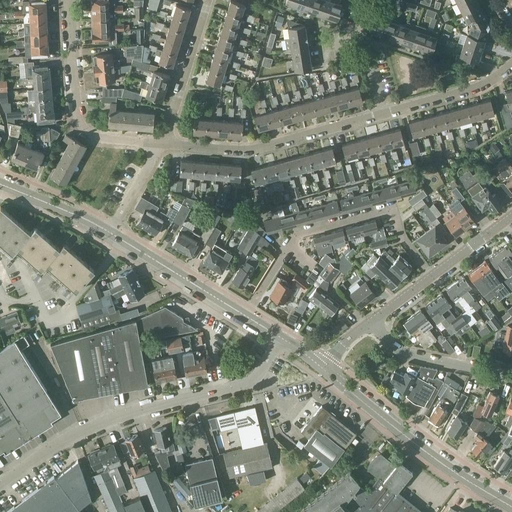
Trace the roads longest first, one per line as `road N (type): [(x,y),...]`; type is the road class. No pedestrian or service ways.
road 1 (unclassified): [(0,488),(76,433),(255,378),(277,339)]
road 2 (residential): [(251,301),(294,237),(384,210),(429,277)]
road 3 (tertiary): [(511,508),(421,448),(322,367)]
road 4 (residential): [(162,142),(246,149),(382,113)]
road 5 (residential): [(162,142),(94,138),(84,130),(67,0)]
road 6 (residential): [(511,375),(401,352),(372,320)]
road 7 (tertiary): [(241,315),(114,233)]
road 8 (residential): [(208,0),(162,142)]
road 9 (residential): [(382,113),(458,93),(511,63)]
road 10 (tertiary): [(114,233),(0,184)]
